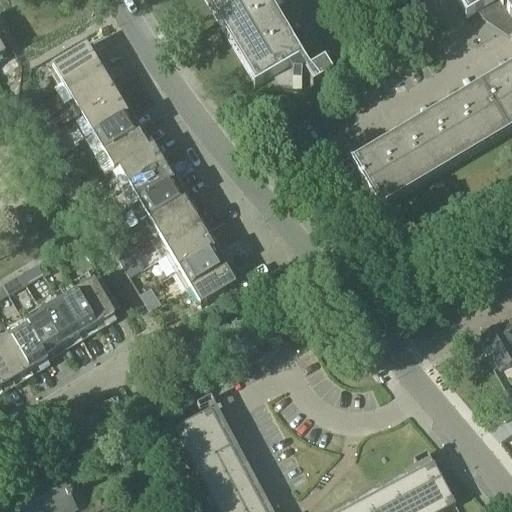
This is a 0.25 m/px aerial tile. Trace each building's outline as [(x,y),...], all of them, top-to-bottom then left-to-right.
[(208,0),(261,86),(256,89),(254,90),(255,91),(274,80),(279,88),(285,88),(293,89),(293,90),(302,90),(303,80),(306,78),(314,91),(334,79),(326,65),(322,67),(317,60),(307,59),(305,59),(302,60),(298,63),(285,40),(260,0),(208,0)] [(511,0),(460,0),(470,17),(467,19),(466,20),(466,21),(483,11),(487,18),(489,20),(508,32),(511,35),(511,0)] [(377,9),(363,18),(371,31),(385,23),(377,9)] [(65,88),(99,68),(88,48),(53,69),(65,88)] [(110,85),(99,68),(65,88),(75,106),(110,85)] [(351,165),(376,209),(378,208),(511,127),(511,77),(355,170),(352,165),(351,165)] [(110,85),(75,106),(85,123),(120,102),(110,85)] [(48,119),(38,102),(26,109),(37,126),(48,119)] [(130,120),(120,102),(85,123),(96,140),(130,120)] [(130,120),(96,140),(106,157),(140,136),(130,120)] [(59,135),(54,125),(41,133),(47,142),(59,135)] [(150,152),(140,136),(106,157),(115,173),(119,171),(150,152)] [(59,158),(67,153),(62,145),(54,150),(59,158)] [(154,150),(150,152),(119,171),(130,190),(165,169),(154,150)] [(63,169),(67,177),(77,171),(72,163),(63,169)] [(165,169),(130,190),(140,207),(175,186),(165,169)] [(80,170),(70,177),(74,184),(85,178),(80,170)] [(186,203),(175,186),(140,207),(151,224),(186,203)] [(87,212),(97,207),(92,199),(83,204),(87,212)] [(195,219),(186,203),(151,224),(160,240),(195,219)] [(91,217),(98,229),(107,224),(100,212),(91,217)] [(195,219),(160,240),(171,258),(206,237),(195,219)] [(216,254),(206,237),(171,258),(181,275),(216,254)] [(113,251),(119,263),(127,259),(127,258),(121,246),(113,251)] [(227,271),(216,254),(181,275),(191,292),(227,271)] [(126,275),(129,281),(141,274),(138,268),(126,275)] [(237,288),(227,271),(191,292),(201,309),(237,288)] [(93,283),(76,293),(97,330),(114,320),(93,283)] [(97,330),(76,293),(59,303),(80,340),(97,330)] [(59,303),(41,314),(63,350),(80,340),(59,303)] [(63,350),(41,314),(23,324),(27,330),(45,360),(63,350)] [(511,323),(502,330),(502,329),(501,329),(511,348),(511,323)] [(511,348),(501,329),(482,341),(501,374),(511,367),(511,348)] [(45,360),(27,330),(11,339),(32,375),(48,366),(45,360)] [(168,330),(161,334),(165,341),(172,337),(168,330)] [(11,339),(0,345),(0,362),(14,386),(32,375),(11,339)] [(0,393),(14,386),(0,362),(0,393)] [(263,511),(211,413),(174,433),(216,511),(263,511)] [(157,428),(161,435),(173,429),(169,422),(157,428)] [(413,464),(416,469),(430,461),(427,456),(413,464)] [(73,511),(76,510),(60,481),(72,474),(67,464),(33,482),(39,492),(18,503),(22,511),(73,511)] [(433,467),(347,511),(449,511),(455,509),(433,467)] [(176,474),(163,481),(166,487),(180,480),(176,474)] [(187,511),(175,489),(169,492),(179,511),(187,511)]
